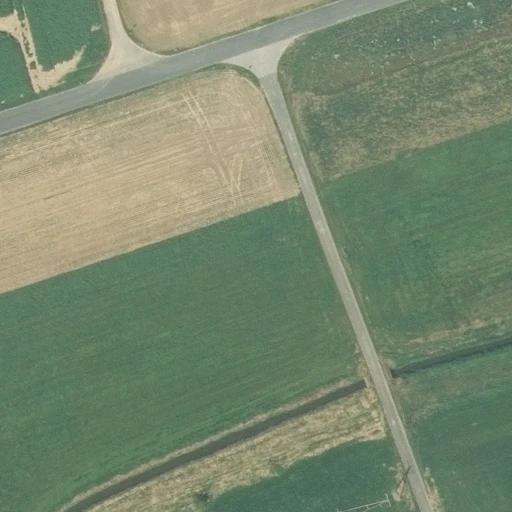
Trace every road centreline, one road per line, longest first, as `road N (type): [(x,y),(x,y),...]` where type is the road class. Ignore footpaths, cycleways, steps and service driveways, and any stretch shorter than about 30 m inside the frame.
road 1 (residential): [(254,41),(426,511)]
road 2 (tertiary): [(133,81),(0,124)]
road 3 (tertiary): [(378,0),(254,41)]
road 4 (tertiary): [(254,41),(133,81)]
